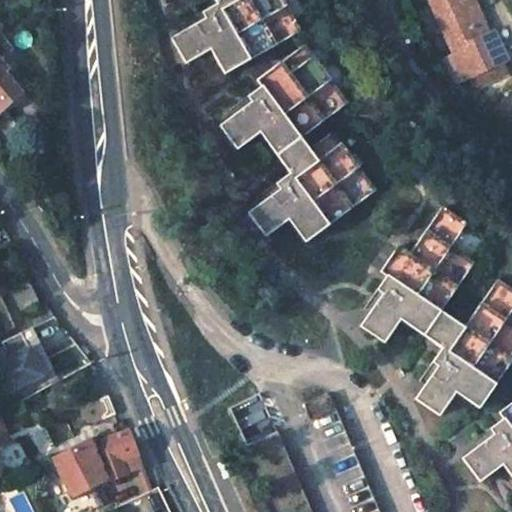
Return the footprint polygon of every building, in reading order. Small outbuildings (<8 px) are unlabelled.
[(215,0),(220,8),(170,36),(185,62),(210,48),(224,72),(299,29),(282,0),(215,0)] [(502,61),(506,59),(494,30),(489,33),(474,0),(429,0),(454,54),(435,62),(446,85),(469,75),(502,61)] [(347,102),(304,44),(257,78),(265,89),(218,123),(236,148),(258,131),(293,177),(247,212),(264,234),(287,217),(305,240),(375,188),(332,131),(309,148),(300,136),(347,102)] [(0,112),(23,92),(0,65),(0,59),(1,59),(0,57),(0,112)] [(502,61),(469,75),(474,87),(507,73),(502,61)] [(466,223),(441,205),(408,253),(397,245),(380,269),(392,277),(359,325),(383,341),(399,318),(446,350),(413,398),(438,414),(454,390),(478,407),(511,357),(511,323),(505,318),(511,307),(511,288),(497,278),(464,326),(440,309),(473,262),(449,245),(466,223)] [(12,314),(39,301),(26,278),(0,292),(12,314)] [(39,324),(35,326),(50,356),(55,354),(39,324)] [(35,326),(10,339),(18,354),(0,362),(0,371),(9,391),(60,366),(55,354),(50,356),(35,326)] [(378,511),(328,392),(303,402),(348,511),(378,511)] [(107,397),(76,414),(85,431),(116,415),(107,397)] [(511,511),(511,400),(499,410),(507,421),(460,456),(478,479),(501,464),(511,477),(511,511)] [(91,437),(55,455),(74,493),(106,478),(106,479),(141,466),(128,430),(93,442),(91,437)] [(311,511),(277,431),(251,441),(281,511),(311,511)] [(52,510),(60,508),(58,501),(50,503),(52,510)]
